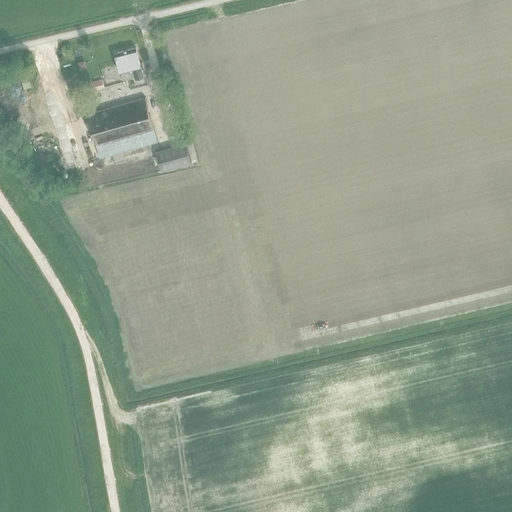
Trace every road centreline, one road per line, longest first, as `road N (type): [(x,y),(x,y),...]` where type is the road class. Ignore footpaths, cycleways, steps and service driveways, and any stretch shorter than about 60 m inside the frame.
road 1 (unclassified): [(115,511),(79,331),(0,199)]
road 2 (unclassified): [(0,52),(224,0)]
